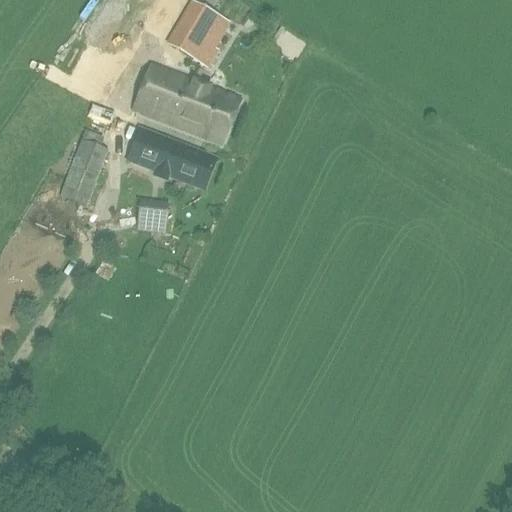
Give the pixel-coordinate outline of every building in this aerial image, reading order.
[(214,50),(229,25),(191,2),(166,44),(207,69),(217,52),(214,50)] [(136,110),(194,133),(192,139),(203,143),(206,136),(223,143),(240,98),(154,65),(136,110)] [(204,191),(217,158),(140,128),(128,161),(204,191)] [(86,207),(107,152),(80,140),(58,198),(86,207)] [(166,203),(138,200),(134,231),(164,234),(166,203)]
